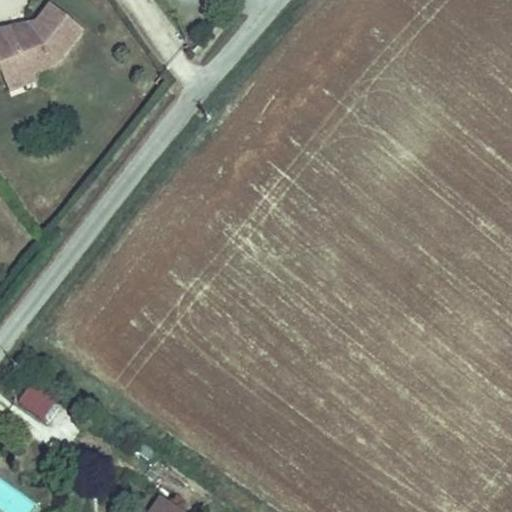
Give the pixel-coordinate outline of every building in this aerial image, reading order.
[(58,55),(85,22),(57,0),(51,0),(38,17),(37,16),(34,15),(33,15),(30,16),(29,17),(28,18),(27,19),(26,22),(26,24),(27,24),(0,34),(0,61),(1,62),(7,76),(32,65),(58,55)] [(0,34),(27,24),(26,24),(26,22),(27,19),(28,18),(29,17),(30,16),(0,23),(0,34)] [(10,84),(36,74),(32,65),(7,76),(10,84)] [(41,387),(17,371),(5,389),(29,405),(41,387)] [(182,511),(166,500),(157,511),(182,511)]
